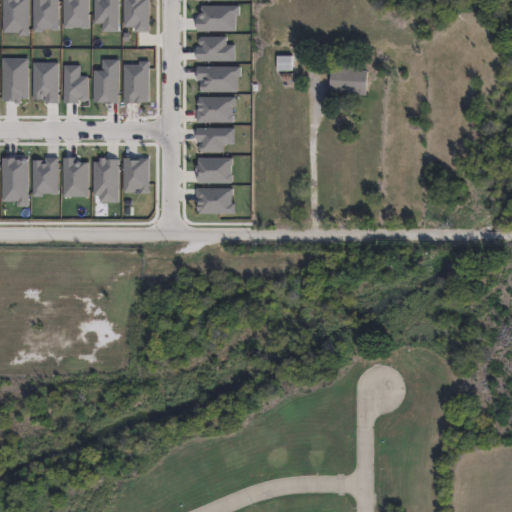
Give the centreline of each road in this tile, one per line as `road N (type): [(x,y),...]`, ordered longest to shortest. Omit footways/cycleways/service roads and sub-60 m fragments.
road 1 (residential): [(0,233),(511,237)]
road 2 (residential): [(168,0),(168,235)]
road 3 (residential): [(167,127),(0,128)]
road 4 (residential): [(209,511),(280,487),(366,483)]
road 5 (residential): [(381,381),(366,401),(366,511)]
